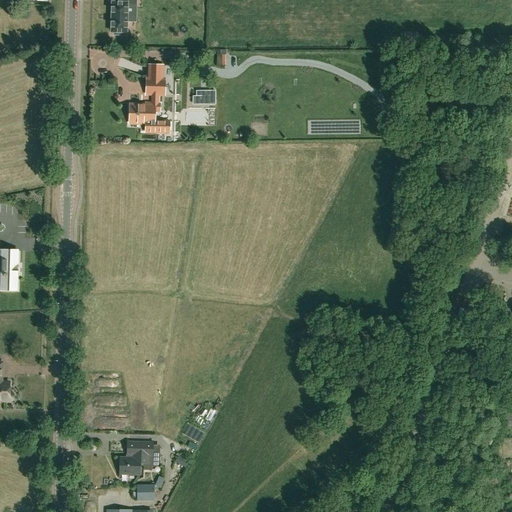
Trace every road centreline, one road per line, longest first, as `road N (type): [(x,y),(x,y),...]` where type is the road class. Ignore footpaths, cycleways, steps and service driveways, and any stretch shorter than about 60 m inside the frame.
road 1 (secondary): [(58,511),(72,0)]
road 2 (residential): [(387,511),(471,271)]
road 3 (residential): [(471,271),(511,147)]
